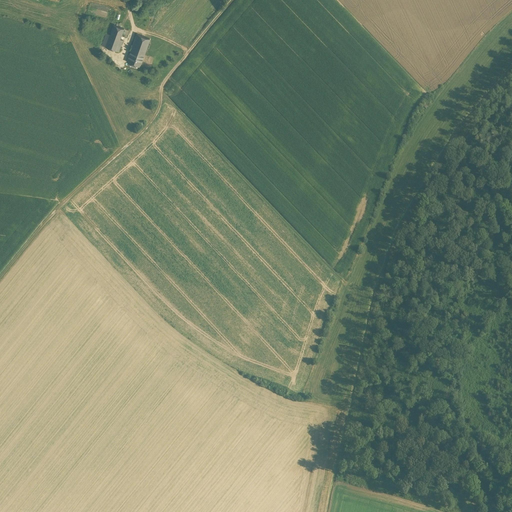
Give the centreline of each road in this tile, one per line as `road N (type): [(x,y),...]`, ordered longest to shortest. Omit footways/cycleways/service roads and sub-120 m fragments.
road 1 (track): [(0,278),(53,214),(151,121),(166,78),(231,0)]
road 2 (track): [(511,7),(402,120),(394,141)]
